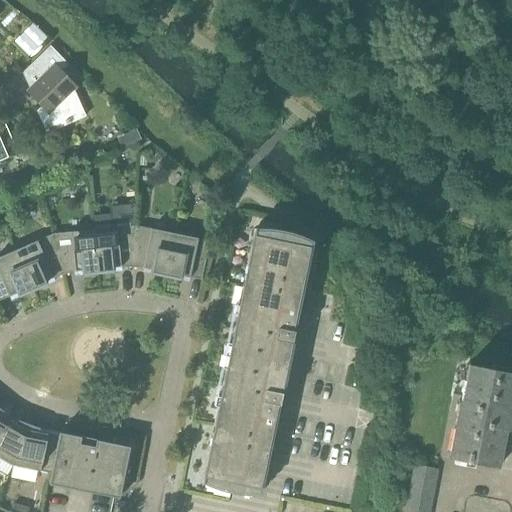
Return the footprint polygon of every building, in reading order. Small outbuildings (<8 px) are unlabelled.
[(65,123),(66,125),(70,123),(85,116),(73,89),(75,87),(61,72),(68,65),(50,46),(34,63),(41,80),(28,93),(42,107),(37,112),(46,131),(65,123)] [(0,172),(2,172),(0,166),(0,160),(8,158),(3,148),(13,143),(4,122),(0,124),(0,172)] [(140,140),(136,130),(128,134),(132,143),(140,140)] [(139,156),(139,166),(147,166),(147,156),(139,156)] [(91,216),(93,229),(97,272),(112,271),(112,268),(121,267),(131,267),(133,225),(134,204),(109,207),(110,214),(91,216)] [(133,225),(131,267),(142,268),(151,269),(150,272),(165,276),(173,233),(133,225)] [(253,228),(227,355),(285,367),(293,330),(292,330),(310,240),(284,235),(253,228)] [(52,234),(63,274),(73,272),(82,271),(82,274),(97,272),(93,229),(52,234)] [(209,241),(173,233),(165,276),(180,279),(180,276),(200,280),(209,241)] [(53,277),(63,274),(52,234),(15,250),(32,290),(46,284),(44,281),(53,277)] [(32,290),(15,250),(0,256),(0,300),(17,293),(18,296),(32,290)] [(227,355),(201,483),(231,489),(258,494),(277,404),(278,405),(285,367),(227,355)] [(511,403),(511,373),(469,365),(462,403),(459,403),(448,459),(497,468),(505,430),(507,431),(511,403)] [(0,434),(9,419),(2,415),(4,412),(0,408),(0,434)] [(9,419),(0,434),(0,458),(13,465),(28,424),(18,420),(16,423),(9,419)] [(13,465),(50,473),(51,473),(59,436),(58,436),(39,431),(40,428),(28,424),(13,465)] [(119,498),(129,446),(95,439),(94,446),(79,443),(81,436),(59,432),(58,436),(59,436),(51,473),(50,473),(48,484),(119,498)] [(414,465),(412,476),(435,480),(437,470),(414,465)] [(409,488),(433,492),(435,480),(412,476),(409,488)] [(431,504),(433,492),(409,488),(407,500),(431,504)] [(404,511),(429,511),(431,504),(407,500),(404,511)]
